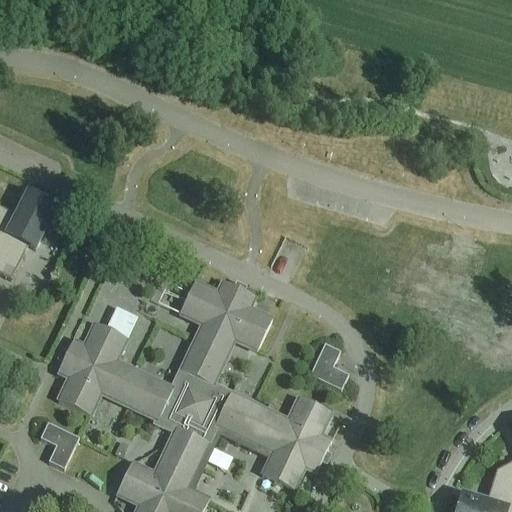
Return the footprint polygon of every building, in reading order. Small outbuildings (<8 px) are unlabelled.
[(0,213),(0,280),(11,286),(29,252),(35,255),(56,215),(28,201),(17,222),(0,213)] [(197,444),(205,426),(273,458),(262,481),(294,496),(305,473),(316,479),(331,447),(320,442),(331,419),(299,403),(288,427),(213,391),(234,346),(257,357),(272,325),(249,314),(255,303),(223,288),(218,299),(195,288),(180,320),(203,331),(181,377),(192,382),(184,400),(116,368),(127,345),(95,329),(84,353),(73,347),(58,379),(69,384),(58,407),(90,422),(101,399),(157,426),(155,431),(170,438),(173,433),(176,435),(155,480),(132,469),(117,500),(140,511),(139,511),(206,511),(209,506),(186,495),(208,449),(197,444)] [(341,397),(349,381),(333,373),(341,358),(325,350),(310,382),(341,397)] [(48,428),(40,444),(56,451),(48,467),(64,474),(79,443),(48,428)] [(511,467),(496,475),(511,488),(511,467)] [(511,511),(511,488),(496,475),(486,507),(463,501),(459,511),(511,511)]
